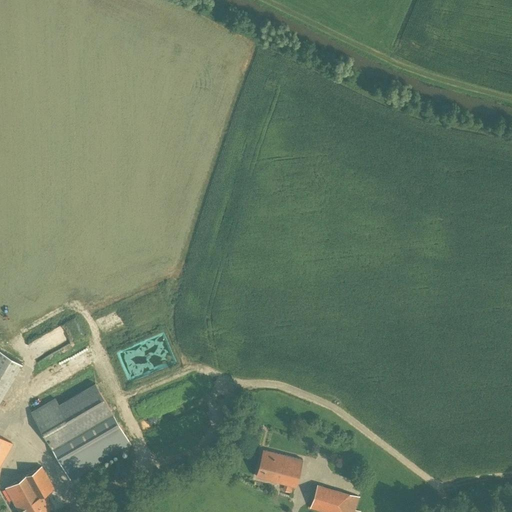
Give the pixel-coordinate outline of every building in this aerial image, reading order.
[(0,400),(23,363),(0,349),(0,400)] [(32,412),(71,479),(131,444),(96,384),(59,405),(55,399),(32,412)] [(0,435),(0,466),(13,443),(0,435)] [(256,476),(296,486),(303,459),(263,449),(256,476)] [(6,486),(20,511),(42,511),(52,507),(44,493),(54,488),(42,466),(6,486)] [(324,511),(360,511),(361,511),(356,510),(359,496),(350,493),(317,483),(310,508),(324,511)] [(100,511),(99,501),(88,502),(89,511),(100,511)]
